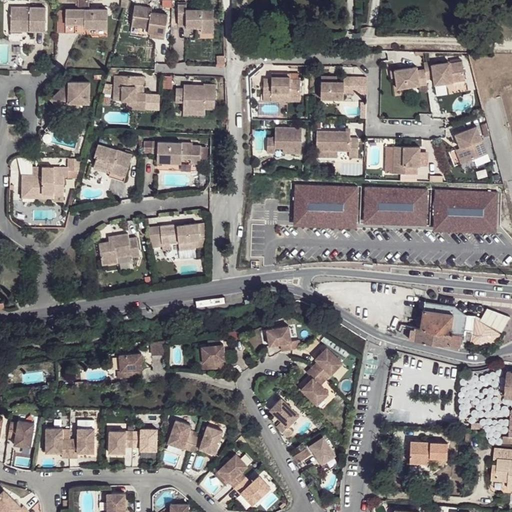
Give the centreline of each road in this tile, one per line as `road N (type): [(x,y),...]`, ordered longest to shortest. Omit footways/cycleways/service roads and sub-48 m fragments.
road 1 (residential): [(232,58),(359,59),(372,69),(370,120),(377,128),(434,129)]
road 2 (residential): [(233,285),(232,58)]
road 3 (tertiary): [(36,317),(233,285)]
road 4 (tertiary): [(511,287),(314,271)]
road 5 (residential): [(311,511),(245,386),(256,369),(287,364)]
road 6 (residential): [(354,511),(387,337)]
road 7 (residential): [(49,256),(98,217),(198,201)]
road 8 (residential): [(0,147),(3,92),(29,81),(36,93),(32,137),(23,146)]
road 9 (tertiary): [(387,337),(468,359),(511,351)]
